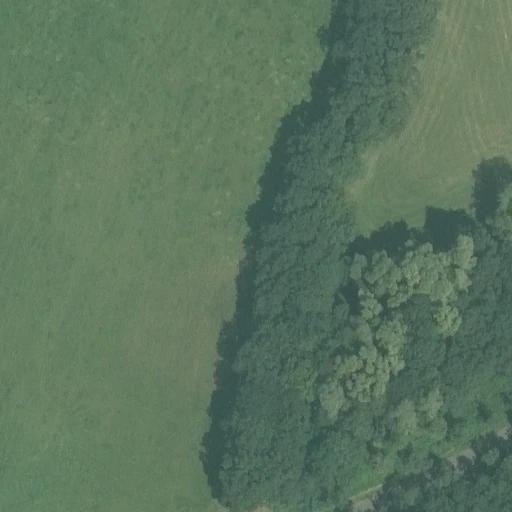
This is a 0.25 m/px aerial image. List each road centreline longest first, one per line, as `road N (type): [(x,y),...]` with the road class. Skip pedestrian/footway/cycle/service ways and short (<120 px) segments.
road 1 (track): [(254,511),(317,207),(357,122),(389,77),(417,0)]
road 2 (unclassified): [(370,511),(511,435)]
